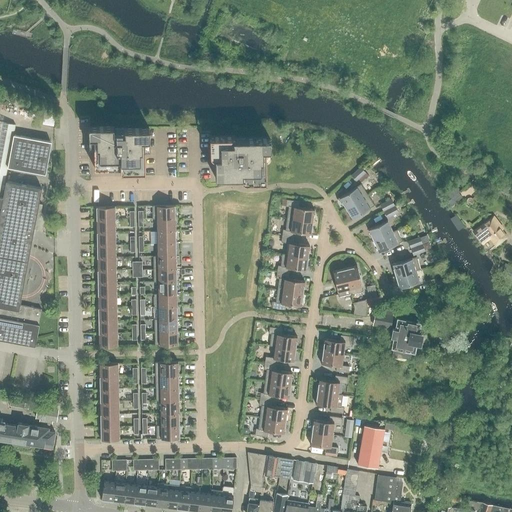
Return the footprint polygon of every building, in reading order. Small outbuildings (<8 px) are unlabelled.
[(46,106),(44,121),(56,123),(58,108),(46,106)] [(0,339),(34,346),(35,346),(39,325),(39,324),(41,309),(20,305),(33,229),(37,230),(42,204),(38,204),(41,188),(5,181),(15,124),(0,121),(0,339)] [(88,127),(89,139),(89,147),(93,147),(94,168),(120,167),(120,172),(143,172),(145,172),(145,149),(149,149),(149,128),(113,129),(113,127),(88,127)] [(50,142),(15,135),(9,167),(44,174),(50,142)] [(210,156),(212,158),(213,158),(214,158),(215,158),(215,178),(241,178),(241,179),(242,180),(242,181),(243,181),(244,182),(245,182),(246,182),(266,182),(265,160),(266,160),(267,159),(268,159),(269,159),(269,158),(270,157),(270,156),(270,155),(270,139),(234,139),(234,137),(209,137),(210,153),(210,156)] [(365,172),(360,167),(351,176),(356,181),(365,172)] [(339,198),(346,209),(368,195),(361,184),(357,187),(339,198)] [(456,185),(446,193),(451,199),(459,193),(461,191),(456,185)] [(451,199),(447,202),(451,206),(462,197),(459,193),(451,199)] [(368,195),(346,209),(352,219),(370,208),(374,205),(368,195)] [(380,205),(383,212),(394,205),(391,199),(380,205)] [(287,200),(286,206),(288,207),(287,218),(313,222),(314,209),(298,207),(299,201),(287,200)] [(152,206),(152,219),(175,218),(175,205),(152,206)] [(394,205),(383,212),(387,218),(398,212),(394,205)] [(96,207),(96,220),(115,219),(115,206),(96,207)] [(485,223),(480,227),(474,231),(480,239),(480,240),(481,242),(482,242),(483,243),(490,237),(495,243),(497,241),(499,241),(502,239),(502,237),(504,235),(500,230),(502,228),(493,217),(488,221),(486,218),(483,220),(485,223)] [(175,218),(152,219),(156,219),(157,231),(175,231),(175,218)] [(283,229),(282,236),(294,238),(295,232),(311,234),(313,222),(287,218),(285,230),(283,229)] [(115,219),(96,220),(96,232),(115,232),(115,219)] [(368,230),(373,241),(397,230),(392,232),(387,221),(368,230)] [(402,241),(397,230),(373,241),(378,252),(398,243),(402,241)] [(175,231),(157,231),(157,244),(176,243),(175,231)] [(115,232),(96,232),(97,245),(115,245),(115,232)] [(427,235),(420,238),(422,243),(429,241),(427,235)] [(288,243),(287,254),(282,254),(308,258),(309,245),(294,243),(294,238),(282,236),(281,242),(288,243)] [(408,242),(410,248),(422,244),(422,243),(420,238),(420,237),(408,242)] [(176,243),(157,244),(157,256),(153,256),(176,256),(176,243)] [(425,251),(422,244),(410,248),(413,255),(425,251)] [(115,245),(97,245),(97,258),(116,257),(115,245)] [(280,266),(278,265),(277,272),(290,273),(290,268),(306,270),(308,258),(282,254),(280,266)] [(176,256),(153,256),(153,269),(176,269),(176,256)] [(116,257),(97,258),(97,270),(116,270),(116,257)] [(392,264),(395,276),(420,269),(416,257),(412,258),(392,264)] [(511,266),(505,263),(500,276),(511,279),(511,266)] [(345,269),(351,294),(363,291),(362,286),(357,266),(345,269)] [(176,269),(153,269),(153,282),(176,281),(176,269)] [(351,294),(345,269),(333,271),(338,292),(337,292),(338,297),(351,294)] [(420,269),(395,276),(399,288),(419,282),(415,270),(420,269)] [(116,270),(97,270),(97,283),(116,282),(116,270)] [(290,273),(277,272),(276,278),(279,279),(277,290),(303,294),(304,281),(289,279),(290,273)] [(450,285),(448,277),(436,280),(438,288),(450,285)] [(176,281),(153,282),(158,282),(158,294),(177,294),(176,281)] [(116,282),(97,283),(98,295),(116,295),(116,282)] [(374,285),(366,287),(369,299),(377,297),(374,285)] [(275,302),(273,301),(272,308),(285,310),(285,304),(301,306),(303,294),(277,290),(275,302)] [(154,294),(154,307),(158,307),(177,306),(177,294),(158,294),(154,294)] [(116,295),(98,295),(98,308),(117,308),(116,295)] [(367,310),(367,306),(365,300),(353,303),(354,308),(367,310)] [(158,319),(154,319),(177,319),(177,306),(158,307),(158,319)] [(117,308),(98,308),(98,321),(117,320),(117,308)] [(353,315),(366,316),(366,310),(354,308),(353,315)] [(394,311),(385,310),(385,312),(375,311),(372,326),(390,329),(394,311)] [(177,319),(154,319),(154,332),(177,332),(177,319)] [(410,363),(412,353),(414,353),(416,343),(419,343),(421,334),(418,334),(420,323),(397,319),(395,329),(392,329),(390,337),(393,338),(391,348),(393,349),(391,359),(410,363)] [(117,320),(98,321),(98,333),(117,333),(117,320)] [(270,345),(295,349),(297,337),(281,334),(282,329),(269,327),(268,333),(271,334),(270,345)] [(177,332),(154,332),(155,345),(178,345),(177,332)] [(117,333),(98,333),(99,346),(117,346),(117,333)] [(324,339),(322,351),(343,354),(344,347),(352,346),(353,337),(340,335),(340,341),(324,339)] [(295,349),(270,345),(269,346),(274,346),(273,358),(265,357),(264,363),(277,365),(278,359),(294,361),(295,349)] [(343,354),(322,351),(321,363),(336,365),(336,371),(348,373),(349,366),(342,365),(343,354)] [(155,375),(167,375),(178,375),(178,362),(155,362),(155,375)] [(99,363),(99,376),(118,376),(118,363),(99,363)] [(277,365),(264,363),(264,369),(266,370),(265,381),(290,385),(292,372),(276,370),(277,365)] [(178,375),(167,375),(155,375),(155,388),(178,387),(178,375)] [(318,379),(317,391),(342,395),(343,395),(338,394),(339,383),(347,384),(348,377),(335,375),(334,381),(318,379)] [(99,376),(99,389),(118,389),(118,376),(99,376)] [(290,385),(265,381),(263,393),(260,393),(260,399),(272,401),(273,395),(289,397),(290,385)] [(178,387),(155,388),(156,400),(179,400),(178,387)] [(99,389),(100,402),(118,401),(118,389),(99,389)] [(341,407),(342,395),(317,391),(315,404),(331,406),(330,412),(343,413),(344,407),(341,407)] [(428,393),(416,391),(414,399),(426,402),(428,393)] [(272,401),(260,399),(259,405),(261,406),(260,417),(285,421),(287,408),(271,406),(272,401)] [(179,400),(156,400),(156,401),(160,401),(160,413),(179,413),(179,400)] [(100,402),(100,414),(119,414),(118,401),(100,402)] [(31,402),(30,406),(37,407),(57,410),(58,406),(46,404),(31,402)] [(421,404),(418,417),(442,422),(445,409),(426,405),(421,404)] [(58,410),(57,410),(37,407),(36,417),(40,418),(39,421),(42,421),(41,426),(18,423),(17,425),(0,422),(0,439),(43,446),(44,442),(53,444),(55,431),(48,430),(50,423),(52,423),(52,420),(56,421),(58,410)] [(156,426),(179,425),(179,413),(160,413),(160,425),(156,425),(156,426)] [(100,414),(100,427),(119,426),(119,414),(100,414)] [(313,420),(311,432),(332,435),(334,423),(341,424),(342,418),(329,416),(329,422),(313,420)] [(285,421),(260,417),(258,429),(256,429),(255,435),(267,437),(268,431),(284,433),(285,421)] [(156,439),(170,438),(179,438),(179,425),(156,426),(156,439)] [(377,468),(384,429),(364,425),(357,464),(377,468)] [(100,440),(102,440),(119,439),(119,426),(100,427),(100,440)] [(332,435),(311,432),(310,444),(325,446),(324,452),(337,454),(338,447),(331,447),(332,435)] [(250,490),(261,492),(264,474),(267,455),(247,452),(251,485),(250,490)] [(290,479),(293,464),(293,459),(267,455),(264,474),(284,478),(290,479)] [(317,463),(296,460),(293,480),(303,482),(305,472),(315,474),(317,463)] [(338,466),(327,465),(325,477),(336,479),(338,466)] [(339,467),(338,474),(345,475),(346,474),(347,468),(339,467)] [(396,483),(396,481),(397,477),(378,474),(377,481),(396,483)] [(113,501),(112,501),(115,482),(103,481),(103,484),(101,499),(113,501)] [(395,490),(396,483),(377,481),(376,487),(395,490)] [(409,511),(411,504),(400,502),(402,482),(396,481),(396,483),(395,490),(394,496),(394,500),(393,503),(391,511),(409,511)] [(112,501),(113,501),(123,502),(125,483),(115,482),(112,501)] [(133,503),(134,502),(136,485),(125,483),(123,502),(133,503)] [(147,486),(144,504),(145,505),(155,506),(158,483),(157,487),(147,486)] [(166,507),(169,484),(158,483),(155,506),(166,507)] [(176,508),(177,508),(179,486),(169,484),(166,507),(176,508)] [(136,485),(134,502),(133,503),(145,505),(144,504),(147,486),(136,485)] [(188,510),(187,510),(190,487),(179,486),(177,508),(176,508),(176,509),(188,510)] [(187,510),(188,510),(198,511),(200,492),(190,491),(191,487),(190,487),(187,510)] [(394,496),(395,490),(376,487),(375,494),(394,496)] [(206,511),(208,511),(209,511),(212,489),(211,489),(211,494),(200,492),(198,511),(206,511)] [(219,511),(223,491),(212,489),(209,511),(208,511),(219,511)] [(223,491),(219,511),(231,511),(233,492),(223,491)] [(277,492),(273,511),(284,511),(286,501),(287,501),(288,495),(277,492)] [(308,506),(307,511),(320,511),(321,508),(321,504),(321,502),(322,502),(322,494),(317,494),(315,507),(308,506)] [(394,500),(394,496),(375,494),(374,500),(393,503),(394,500)] [(257,511),(259,499),(249,497),(246,511),(257,511)] [(321,508),(320,511),(332,511),(333,509),(332,509),(333,499),(328,498),(327,508),(322,508),(323,504),(321,504),(321,508)] [(347,498),(346,507),(356,509),(355,511),(366,511),(367,506),(363,505),(358,504),(359,500),(347,498)] [(271,511),(272,507),(273,502),(270,501),(259,499),(257,511),(271,511)] [(463,511),(464,509),(465,509),(467,499),(466,499),(464,508),(453,506),(452,511),(463,511)] [(473,511),(474,510),(480,511),(483,502),(467,499),(465,509),(464,509),(463,511),(473,511)] [(306,511),(308,505),(306,504),(287,501),(286,501),(284,511),(306,511)] [(489,511),(492,505),(492,504),(483,502),(480,511),(479,511),(489,511)]
